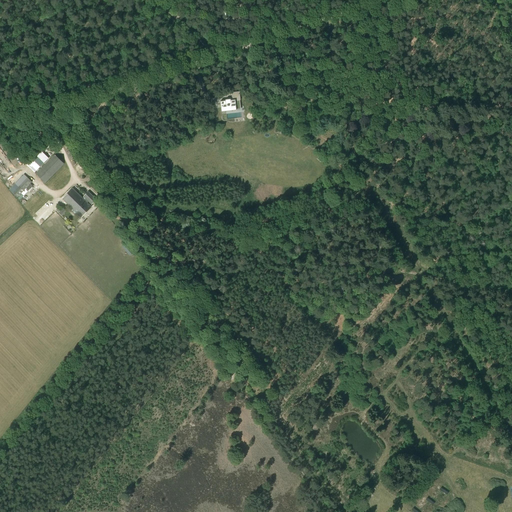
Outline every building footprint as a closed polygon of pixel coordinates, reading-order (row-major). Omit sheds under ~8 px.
[(239,107),(239,104),(237,94),(232,95),(232,100),(220,101),(221,112),(236,110),(236,107),(239,107)] [(63,164),(55,155),(36,173),(45,182),(63,164)] [(27,177),(12,192),(17,198),(32,182),(27,177)] [(73,188),(64,198),(63,199),(81,217),(91,207),(73,188)] [(88,192),(84,196),(91,204),(96,199),(88,192)] [(121,246),(129,256),(134,252),(126,243),(121,246)]
